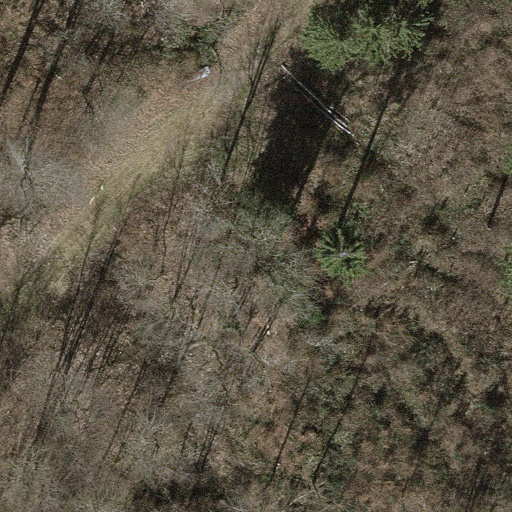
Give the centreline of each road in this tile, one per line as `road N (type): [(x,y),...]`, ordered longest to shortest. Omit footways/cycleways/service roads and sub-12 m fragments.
road 1 (motorway): [(484,0),(170,511)]
road 2 (track): [(0,318),(315,0)]
